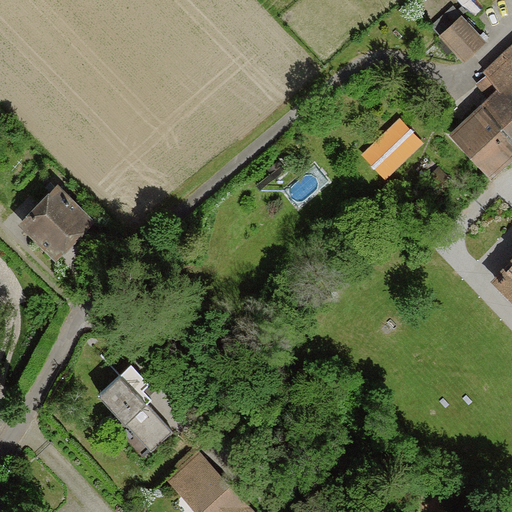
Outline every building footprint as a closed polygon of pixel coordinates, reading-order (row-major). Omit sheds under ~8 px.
[(486,40),(462,14),(440,35),(464,60),(486,40)] [(501,87),(453,131),(492,175),(511,157),(511,45),(486,70),(501,87)] [(389,176),(429,139),(404,113),(365,150),(389,176)] [(58,184),(21,222),(58,259),(95,222),(58,184)] [(511,258),(493,278),(511,297),(511,258)] [(132,365),(100,394),(152,450),(173,431),(139,394),(150,384),(132,365)] [(255,511),(220,472),(190,499),(202,511),(255,511)]
